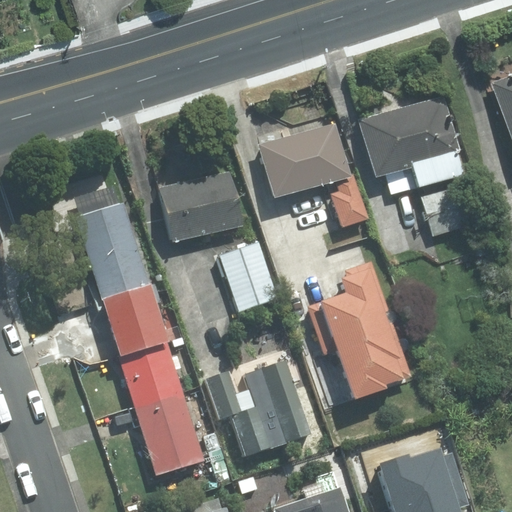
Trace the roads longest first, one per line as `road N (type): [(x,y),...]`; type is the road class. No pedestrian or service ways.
road 1 (primary): [(0,103),(328,0)]
road 2 (residential): [(55,511),(0,339)]
